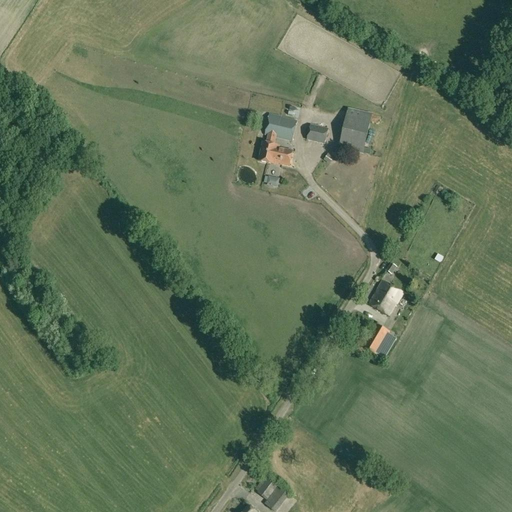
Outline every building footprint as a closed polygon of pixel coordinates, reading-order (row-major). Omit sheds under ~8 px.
[(363,154),(372,115),(348,110),(339,149),(363,154)] [(292,143),(298,121),(270,114),(265,135),(269,136),(276,138),(292,143)] [(310,125),(307,141),(325,145),(328,129),(310,125)] [(274,147),(276,138),(269,136),(267,144),(263,143),(258,161),(274,165),(274,163),(289,166),(293,152),(280,149),(280,148),(274,147)] [(334,158),(328,155),(324,160),(330,164),(334,158)] [(391,263),(386,271),(392,275),(397,267),(391,263)] [(389,317),(403,294),(383,282),(369,305),(389,317)] [(376,355),(390,332),(377,324),(363,347),(376,355)] [(332,495),(346,477),(330,465),(295,509),(299,511),(330,511),(339,501),(332,495)] [(275,511),(276,511),(289,495),(269,479),(259,492),(269,500),(266,504),(275,511)]
